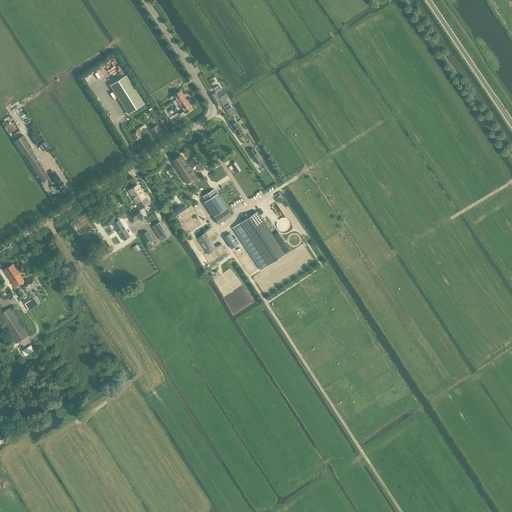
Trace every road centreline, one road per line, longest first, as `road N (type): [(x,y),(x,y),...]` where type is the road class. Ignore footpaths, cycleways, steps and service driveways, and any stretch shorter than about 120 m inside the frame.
road 1 (track): [(226,169),(196,197),(401,511)]
road 2 (unclassified): [(0,249),(210,114),(210,102),(144,0)]
road 3 (tertiary): [(429,0),(511,123)]
